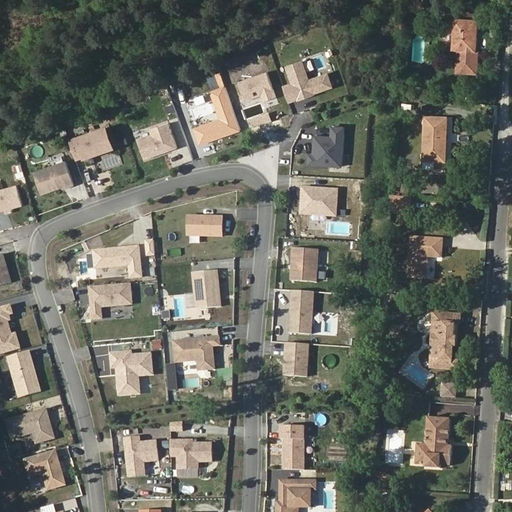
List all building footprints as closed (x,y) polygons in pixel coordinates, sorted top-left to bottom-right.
[(477,51),(479,20),(455,18),(453,50),(458,51),(457,73),(478,74),(480,51),(477,51)] [(308,77),(303,61),(287,66),(293,83),(284,86),(289,101),(299,97),(299,99),(314,94),(313,92),(332,86),(327,71),(308,77)] [(276,96),(267,71),(239,81),(246,101),(262,95),(264,101),(276,96)] [(241,129),(226,87),(212,92),(222,119),(195,128),(201,143),(241,129)] [(447,163),(448,118),(425,118),(423,170),(434,170),(435,162),(447,163)] [(153,135),(139,140),(145,158),(177,147),(168,122),(150,128),(153,135)] [(342,165),(344,127),(332,126),(331,136),(315,135),(314,154),(310,154),(309,163),(342,165)] [(114,145),(107,127),(70,140),(77,159),(114,145)] [(75,183),(66,160),(34,172),(42,193),(66,184),(67,186),(75,183)] [(0,210),(23,204),(17,185),(0,189),(0,210)] [(338,189),(303,187),(301,213),(337,215),(338,189)] [(411,213),(412,198),(391,197),(391,212),(411,213)] [(443,257),(444,239),(412,237),(409,277),(428,278),(429,256),(443,257)] [(154,240),(146,240),(147,255),(155,254),(154,240)] [(140,245),(109,248),(110,267),(130,265),(131,278),(143,277),(140,245)] [(319,249),(294,247),(292,279),(317,281),(319,249)] [(0,285),(11,282),(3,254),(0,255),(0,285)] [(218,270),(194,272),(197,308),(221,306),(218,270)] [(132,303),(130,282),(90,286),(93,319),(102,318),(101,306),(132,303)] [(401,294),(403,286),(394,284),(392,292),(401,294)] [(315,291),(293,290),(290,332),(313,333),(315,291)] [(395,297),(395,295),(385,295),(385,304),(388,304),(395,297)] [(13,313),(11,306),(0,308),(0,353),(21,348),(17,333),(12,335),(7,315),(13,313)] [(455,337),(456,323),(459,324),(460,314),(434,312),(433,322),(436,322),(435,334),(432,334),(432,346),(435,346),(434,358),(431,358),(430,368),(456,369),(457,360),(454,360),(455,346),(453,345),(453,338),(455,337)] [(220,337),(174,340),(176,362),(199,360),(202,362),(203,369),(215,368),(213,345),(221,345),(220,337)] [(310,343),(287,342),(285,375),(308,376),(310,343)] [(42,391),(31,351),(8,357),(17,389),(27,386),(30,394),(42,391)] [(132,351),(112,353),(113,367),(119,366),(120,373),(118,373),(120,394),(140,392),(139,375),(153,373),(151,353),(132,355),(132,351)] [(457,398),(458,384),(443,383),(442,397),(457,398)] [(55,437),(46,409),(7,420),(12,438),(34,432),(37,442),(55,437)] [(449,445),(451,419),(429,417),(426,444),(418,443),(416,464),(426,465),(426,467),(441,468),(441,465),(442,460),(452,461),(453,446),(449,445)] [(304,469),(304,426),(282,425),(282,439),(285,439),(285,469),(304,469)] [(142,442),(142,436),(125,438),(127,453),(129,453),(129,459),(128,460),(129,476),(146,474),(144,461),(159,459),(157,440),(142,442)] [(194,441),(172,441),(172,457),(179,457),(179,469),(199,468),(199,462),(213,462),(213,444),(194,444),(194,441)] [(66,484),(56,449),(25,458),(30,476),(44,472),(49,489),(66,484)] [(159,461),(148,462),(148,474),(160,473),(159,461)] [(317,480),(281,479),(280,506),(277,506),(276,511),(299,511),(299,507),(312,507),(312,489),(317,489),(317,480)]
